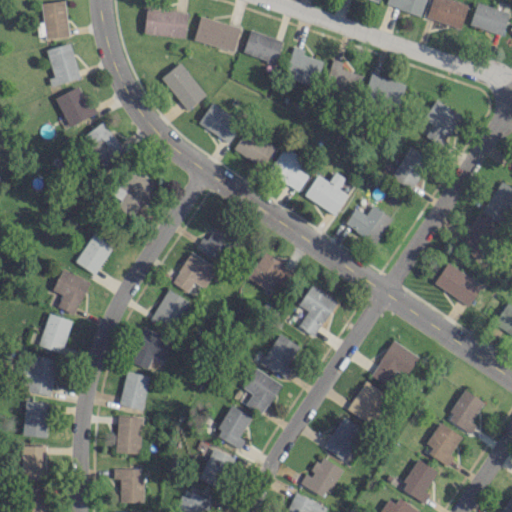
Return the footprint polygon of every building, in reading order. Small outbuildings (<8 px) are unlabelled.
[(57,0),(40,2),(43,38),(67,35),(63,0),(57,0)] [(423,0),(385,0),(384,4),(419,15),(423,0)] [(459,27),(467,4),(454,0),(429,0),(424,16),(459,27)] [(500,34),(508,12),(475,1),(468,24),(500,34)] [(142,32),(183,37),(186,12),(145,7),(142,32)] [(238,27),(199,15),(192,38),(231,50),(238,27)] [(280,37),(246,30),(241,54),(275,61),(280,37)] [(78,77),(69,42),(45,48),(52,76),(47,77),(49,85),(78,77)] [(321,60),(301,54),(303,49),(292,45),(285,67),(291,70),(289,77),(313,84),(321,60)] [(205,93),(178,61),(159,76),(186,109),(205,93)] [(330,61),(324,82),(356,92),(362,71),(330,61)] [(363,94),(397,105),(404,83),(370,72),(363,94)] [(66,125),(92,115),(80,85),(54,95),(66,125)] [(439,145),(459,113),(434,98),(421,118),(430,123),(423,136),(439,145)] [(196,122),(226,142),(240,121),(210,101),(196,122)] [(81,135),(100,161),(120,146),(102,120),(81,135)] [(272,144),(243,128),(231,149),(261,165),(272,144)] [(408,189),(427,158),(407,145),(388,177),(408,189)] [(268,175),(300,188),(310,162),(278,149),(268,175)] [(130,216),(154,182),(130,165),(111,193),(120,199),(115,206),(130,216)] [(316,173),(302,194),(333,214),(346,193),(337,187),(343,177),(333,171),(327,180),(316,173)] [(511,196),(511,187),(500,179),(479,210),(496,221),(511,196)] [(343,224),(374,243),(390,217),(370,204),(365,214),(353,207),(343,224)] [(477,259),(495,226),(474,214),(456,247),(477,259)] [(200,236),(194,247),(222,261),(235,235),(214,224),(206,239),(200,236)] [(74,260),(94,273),(113,243),(93,231),(74,260)] [(203,287),(215,266),(189,250),(170,281),(186,291),(193,281),(203,287)] [(246,276),(266,289),(274,278),(282,284),(291,270),(263,251),(246,276)] [(468,304),(481,283),(445,261),(432,283),(468,304)] [(61,293),(55,305),(72,314),(88,280),(61,267),(51,289),(61,293)] [(297,304),(306,309),(296,325),(313,335),(335,299),(309,284),(297,304)] [(150,320),(171,329),(184,297),(163,288),(150,320)] [(70,319),(47,312),(37,344),(60,351),(70,319)] [(130,362),(147,368),(150,356),(163,360),(170,337),(140,328),(130,362)] [(259,364),(283,376),(299,345),(275,332),(259,364)] [(369,374),(393,389),(415,354),(391,339),(369,374)] [(24,390),(50,394),(56,359),(30,354),(24,390)] [(260,414),(279,382),(253,367),(241,386),(251,392),(244,404),(260,414)] [(149,375),(125,370),(117,402),(141,409),(149,375)] [(369,422),(385,392),(362,380),(346,410),(369,422)] [(474,424),(470,420),(482,400),(463,388),(445,417),(469,432),(474,424)] [(20,433),(44,436),(48,403),(25,399),(20,433)] [(214,435),(239,447),(243,438),(239,436),(250,414),(228,404),(214,435)] [(114,451),(139,452),(141,416),(116,415),(114,451)] [(362,428),(341,415),(322,446),(343,459),(362,428)] [(449,454),(460,434),(436,421),(425,443),(430,446),(426,453),(447,464),(452,455),(449,454)] [(44,444),(22,445),(23,479),(45,478),(44,444)] [(196,477),(218,488),(233,456),(212,446),(196,477)] [(298,482),(324,497),(341,467),(319,455),(308,475),(304,472),(298,482)] [(423,490),(436,470),(416,458),(398,487),(423,502),(428,493),(423,490)] [(141,501),(141,467),(112,467),(112,478),(118,478),(118,501),(141,501)] [(43,511),(43,485),(20,486),(20,511),(43,511)] [(283,511),(322,511),(326,505),(292,491),(283,511)] [(203,511),(207,496),(188,492),(187,496),(178,494),(175,511),(178,511),(203,511)] [(394,502),(385,497),(378,511),(412,511),(415,507),(396,497),(394,502)]
